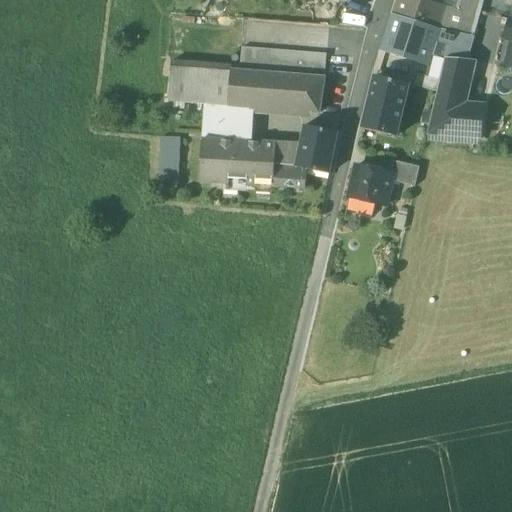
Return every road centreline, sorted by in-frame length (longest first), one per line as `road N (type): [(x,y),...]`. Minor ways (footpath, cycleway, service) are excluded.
road 1 (track): [(330,211),(260,511)]
road 2 (residential): [(330,211),(386,0)]
